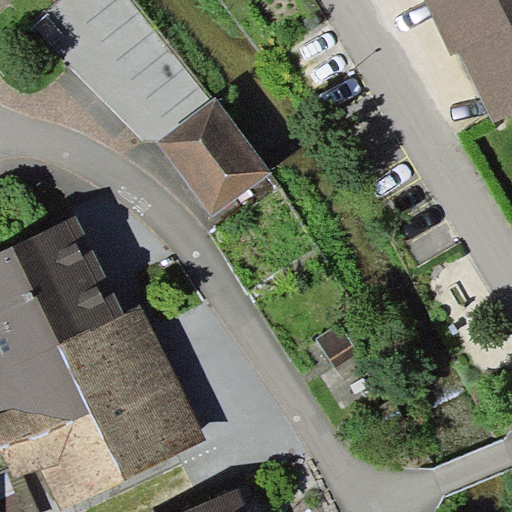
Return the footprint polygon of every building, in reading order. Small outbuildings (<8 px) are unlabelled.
[(511,0),(424,0),(451,55),(460,51),(493,121),(511,111),(511,0)] [(158,140),(213,215),(272,172),(216,97),(158,140)] [(320,247),(281,187),(210,233),(249,293),(320,247)] [(122,312),(76,216),(0,251),(0,450),(9,469),(14,481),(24,476),(43,467),(61,506),(204,439),(140,304),(122,312)] [(365,368),(339,326),(316,340),(343,382),(365,368)] [(408,418),(395,398),(375,410),(387,431),(408,418)] [(39,511),(24,476),(14,481),(9,469),(0,472),(0,511),(39,511)] [(248,511),(238,488),(177,511),(248,511)]
